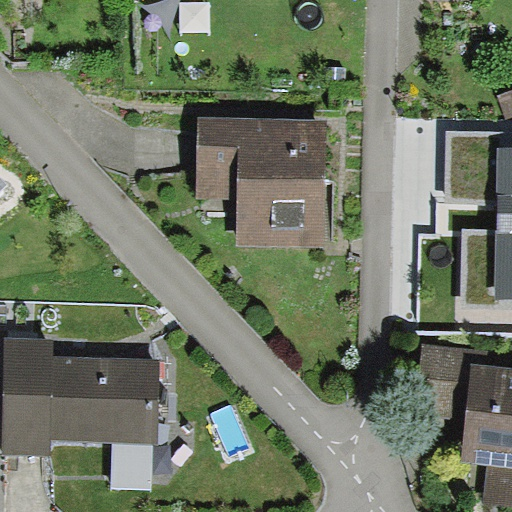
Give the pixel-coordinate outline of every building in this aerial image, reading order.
[(511,114),(511,92),(501,97),(508,116),(511,114)] [(319,241),(318,119),(197,120),(197,199),(239,199),(239,242),(319,241)] [(511,152),(504,152),(499,290),(511,290),(511,152)] [(0,192),(9,182),(0,172),(0,192)] [(151,436),(151,360),(46,360),(46,338),(0,338),(0,451),(46,452),(46,436),(151,436)] [(511,500),(511,368),(476,366),(477,352),(418,348),(413,412),(461,415),(458,459),(483,461),(480,498),(511,500)]
